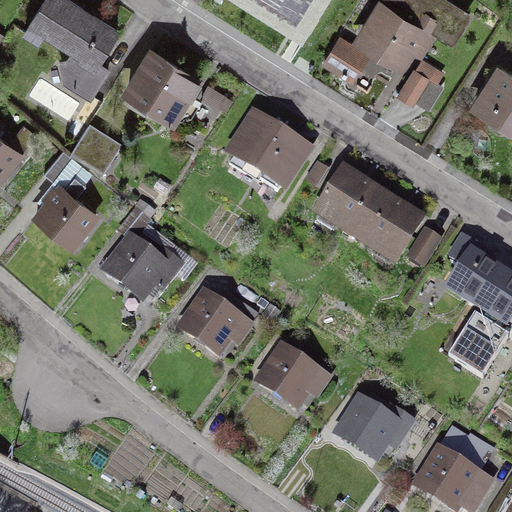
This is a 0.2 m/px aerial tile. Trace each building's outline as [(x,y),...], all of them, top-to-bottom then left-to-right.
[(90,99),(108,70),(95,62),(116,29),(69,0),(44,0),(33,17),(46,26),(44,30),(75,50),(68,61),(61,63),(66,83),(90,99)] [(306,0),(264,0),(294,19),(306,0)] [(445,0),(384,0),(361,37),(401,62),(417,36),(427,42),(435,29),(450,39),(466,14),(445,0)] [(340,38),(324,63),(350,79),(366,54),(340,38)] [(153,53),(129,90),(169,116),(170,114),(177,118),(188,116),(196,102),(189,95),(198,81),(153,53)] [(415,100),(428,108),(441,86),(436,83),(442,73),(423,61),(417,71),(415,70),(398,96),(412,104),(415,100)] [(511,74),(501,67),(475,108),(511,131),(511,74)] [(226,113),(233,98),(208,86),(201,100),(226,113)] [(260,181),(278,193),(306,149),(257,118),(232,156),(264,176),(260,181)] [(89,125),(71,153),(103,173),(121,145),(89,125)] [(0,176),(19,154),(0,138),(0,176)] [(44,174),(56,184),(75,161),(63,150),(44,174)] [(337,227),(355,238),(381,197),(344,173),(320,212),(339,224),(337,227)] [(72,245),(96,215),(75,198),(86,185),(74,176),(63,189),(60,186),(57,191),(54,189),(45,199),(48,202),(36,216),(72,245)] [(419,221),(381,197),(355,238),(374,250),(376,247),(395,259),(419,221)] [(439,240),(425,232),(409,257),(423,266),(439,240)] [(502,333),(506,326),(499,321),(509,304),(511,306),(511,279),(474,255),(479,248),(463,237),(450,258),(463,266),(448,289),(486,313),(482,320),(475,315),(448,357),(455,361),(482,379),(509,337),(502,333)] [(130,240),(106,271),(141,298),(145,293),(153,300),(181,264),(151,242),(144,251),(130,240)] [(258,314),(226,292),(217,305),(204,296),(182,328),(218,354),(241,320),(250,326),(258,314)] [(282,349),(259,382),(296,407),(318,374),(282,349)] [(360,401),(338,435),(376,459),(397,425),(406,431),(412,422),(393,409),(387,419),(360,401)] [(439,452),(418,486),(455,509),(476,475),(439,452)]
